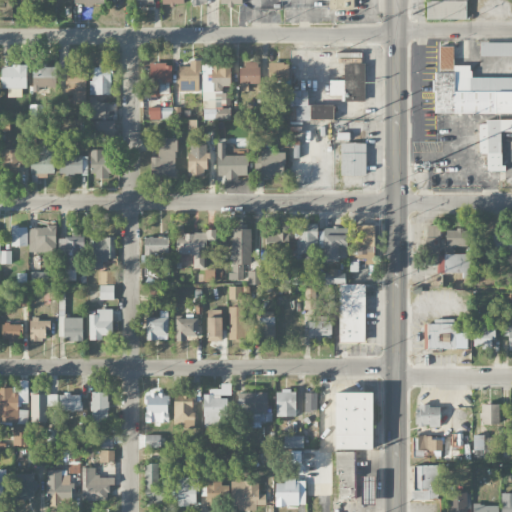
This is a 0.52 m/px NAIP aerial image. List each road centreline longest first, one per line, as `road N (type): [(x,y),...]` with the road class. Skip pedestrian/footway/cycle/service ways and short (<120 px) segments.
road 1 (residential): [(511,28),(0,36)]
road 2 (tertiary): [(397,511),(398,0)]
road 3 (residential): [(511,201),(0,201)]
road 4 (residential): [(131,511),(131,36)]
road 5 (residential): [(397,367),(0,366)]
